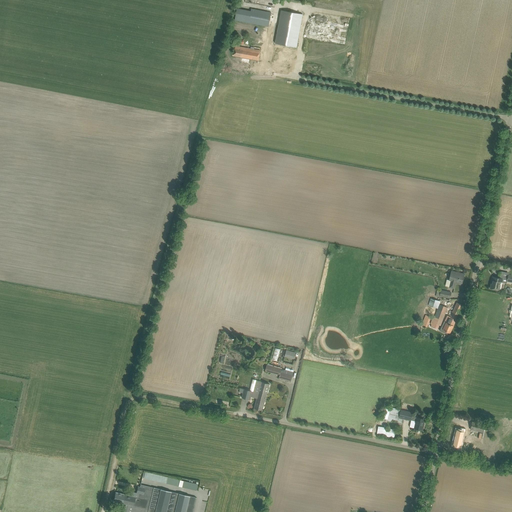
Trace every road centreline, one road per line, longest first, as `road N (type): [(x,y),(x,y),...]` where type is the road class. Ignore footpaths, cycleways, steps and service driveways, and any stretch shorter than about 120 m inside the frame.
road 1 (unclassified): [(437,452),(510,122)]
road 2 (unclassified): [(510,122),(301,81)]
road 3 (unclassified): [(437,452),(242,414)]
